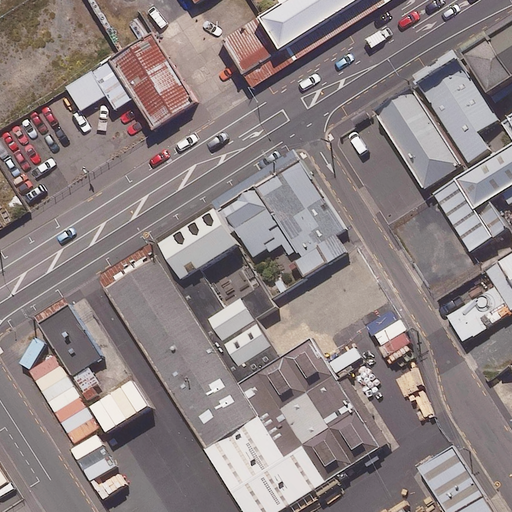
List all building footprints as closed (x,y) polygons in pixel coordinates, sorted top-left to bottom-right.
[(278,0),(224,35),(253,82),(295,56),(382,0),(278,0)] [(511,13),(458,48),(493,103),(511,90),(511,13)] [(201,105),(156,33),(113,60),(139,100),(159,132),(201,105)] [(419,91),(469,168),(491,154),(480,136),(504,121),(493,103),(458,48),(411,78),(419,91)] [(139,100),(113,60),(70,87),(85,112),(110,96),(120,112),(139,100)] [(428,194),(469,168),(419,91),(378,117),(428,194)] [(511,123),(505,128),(511,139),(511,150),(432,201),(469,259),(510,233),(499,216),(511,207),(511,123)] [(0,236),(33,215),(0,163),(0,236)] [(307,163),(265,190),(303,251),(307,259),(301,263),(310,278),(349,254),(339,238),(349,231),(307,163)] [(265,190),(223,214),(238,237),(242,235),(258,260),(271,251),(273,254),(285,247),(292,258),(303,251),(265,190)] [(171,254),(163,259),(242,385),(285,359),(264,324),(282,313),(274,301),(267,288),(228,312),(205,275),(245,250),(238,237),(223,214),(168,249),(171,254)] [(163,259),(111,291),(211,452),(264,419),(242,385),(163,259)] [(511,317),(511,259),(487,276),(495,289),(474,302),(466,290),(442,306),(467,346),(511,317)] [(415,343),(390,300),(367,313),(393,356),(415,343)] [(101,356),(69,305),(39,324),(86,400),(93,396),(88,388),(96,383),(86,365),(101,356)] [(47,345),(34,337),(18,361),(31,370),(47,345)] [(307,449),(330,485),(385,450),(315,340),(285,359),(242,385),(264,419),(290,460),(307,449)] [(103,429),(65,368),(40,383),(78,445),(103,429)] [(264,419),(211,452),(248,511),(288,511),(330,485),(307,449),(290,460),(264,419)] [(443,511),(459,511),(484,496),(452,445),(416,467),(443,511)] [(493,511),(484,496),(459,511),(493,511)]
